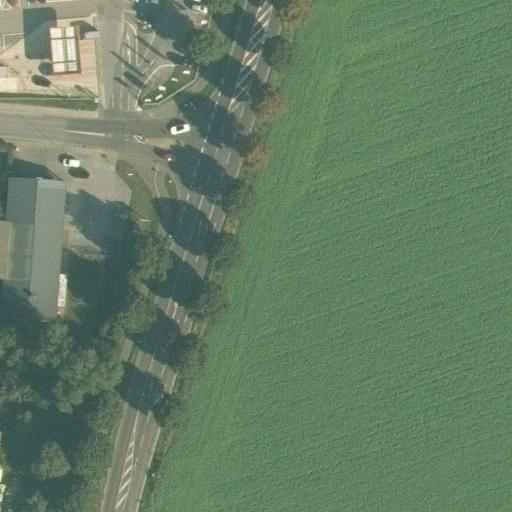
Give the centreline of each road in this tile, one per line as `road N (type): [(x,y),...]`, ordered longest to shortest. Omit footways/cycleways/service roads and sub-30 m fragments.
road 1 (tertiary): [(118,511),(223,149)]
road 2 (unclassified): [(223,149),(0,127)]
road 3 (tertiary): [(223,149),(265,0)]
